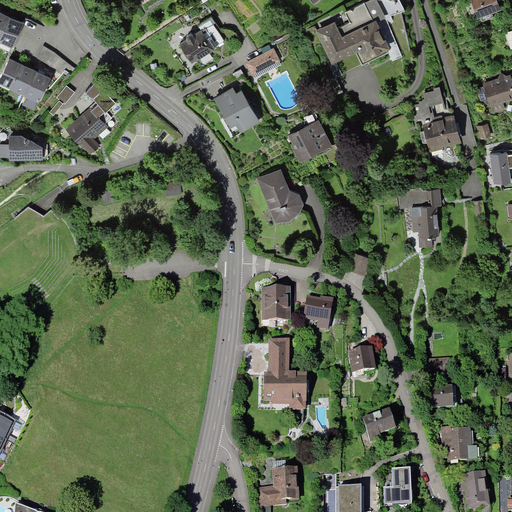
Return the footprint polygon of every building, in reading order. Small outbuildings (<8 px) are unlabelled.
[(335,22),(316,31),(332,65),(356,53),(362,65),(389,53),(388,51),(390,50),(377,22),(386,18),(377,0),(371,0),(345,13),(350,23),(338,29),(335,22)] [(470,0),(478,19),(501,11),(498,3),(506,0),(470,0)] [(9,17),(0,12),(0,36),(9,17)] [(24,24),(9,17),(0,36),(0,43),(12,49),(24,24)] [(199,26),(202,30),(202,31),(213,24),(214,24),(215,23),(211,17),(199,26)] [(186,39),(186,40),(179,44),(192,64),(215,50),(214,49),(218,46),(217,45),(224,41),(214,24),(213,24),(202,31),(202,30),(193,36),(193,35),(192,35),(191,35),(190,35),(189,35),(188,36),(187,36),(187,37),(186,38),(186,39)] [(263,53),(272,49),(269,44),(261,49),(263,53)] [(54,52),(43,45),(37,58),(48,65),(56,69),(56,71),(61,74),(65,70),(70,74),(75,68),(54,52)] [(263,53),(245,63),(252,75),(253,75),(279,61),(280,60),(274,48),(272,49),(263,53)] [(23,65),(10,59),(0,79),(0,85),(11,90),(23,65)] [(281,65),(279,61),(253,75),(255,78),(281,65)] [(36,71),(23,65),(11,90),(25,96),(36,72),(36,71)] [(244,74),(241,69),(232,74),(235,79),(244,74)] [(51,79),(36,72),(25,96),(24,97),(26,98),(22,105),(34,111),(38,103),(39,104),(51,79)] [(511,81),(511,78),(510,75),(506,76),(501,72),(498,79),(483,83),(492,113),(505,109),(503,103),(511,100),(511,81)] [(95,82),(86,93),(93,99),(96,102),(98,105),(104,113),(106,114),(107,112),(116,104),(104,90),(95,82)] [(75,92),(66,85),(56,97),(65,104),(75,92)] [(461,143),(454,115),(443,117),(443,115),(434,117),(432,106),(444,103),(440,87),(433,88),(434,91),(423,93),(424,99),(422,100),(423,101),(419,102),(419,104),(412,106),(416,122),(423,120),(424,124),(423,124),(425,131),(428,143),(430,152),(444,149),(443,147),(461,143)] [(233,88),(214,99),(233,131),(237,129),(240,133),(260,122),(241,91),(236,94),(233,88)] [(63,104),(59,100),(50,112),(54,115),(63,104)] [(90,107),(66,129),(83,148),(84,148),(90,155),(100,146),(94,139),(99,135),(107,128),(108,127),(105,124),(98,118),(104,113),(98,105),(93,110),(90,107)] [(112,118),(107,112),(106,114),(104,113),(98,118),(105,124),(112,118)] [(300,162),(332,146),(319,120),(288,135),(295,149),(294,150),(300,162)] [(488,123),(477,126),(480,140),(491,137),(488,123)] [(110,132),(107,128),(99,135),(103,139),(110,132)] [(9,136),(9,144),(0,144),(0,157),(9,157),(9,161),(43,160),(43,157),(43,148),(21,136),(9,136)] [(507,153),(490,155),(494,185),(511,182),(509,169),(508,156),(507,153)] [(281,169),(256,178),(276,223),(290,222),(300,214),(304,204),(299,195),(290,190),(281,169)] [(419,248),(432,247),(432,239),(439,239),(437,206),(441,206),(440,189),(423,190),(423,186),(399,191),(400,209),(411,208),(413,232),(418,232),(419,248)] [(485,215),(482,200),(473,202),(476,217),(485,215)] [(372,259),(355,253),(349,271),(366,277),(372,259)] [(290,286),(262,286),(262,319),(291,319),(290,286)] [(328,328),(334,297),(321,295),(321,297),(307,294),(303,317),(318,320),(317,326),(328,328)] [(290,338),(269,338),(268,372),(264,372),(263,401),(272,401),(272,404),(289,404),(289,409),(306,409),(307,371),(297,371),(297,370),(289,370),(290,338)] [(372,345),(348,350),(352,372),(376,367),(372,345)] [(450,357),(425,358),(426,375),(451,374),(450,357)] [(452,384),(429,386),(430,407),(454,405),(452,384)] [(389,407),(362,416),(371,441),(381,438),(379,432),(396,426),(389,407)] [(0,409),(0,434),(7,438),(17,418),(0,409)] [(471,445),(470,426),(451,427),(451,426),(441,426),(443,460),(478,458),(477,445),(471,445)] [(273,461),(273,468),(286,467),(285,460),(273,461)] [(273,468),(272,468),(273,485),(257,488),(259,506),(286,504),(286,500),(300,499),(297,466),(286,467),(273,468)] [(410,466),(392,468),(393,482),(390,482),(390,486),(384,487),(385,504),(413,502),(410,466)] [(467,509),(490,505),(485,470),(460,474),(463,490),(464,490),(467,509)] [(361,511),(361,483),(339,485),(338,511),(361,511)] [(44,511),(15,501),(14,511),(44,511)]
